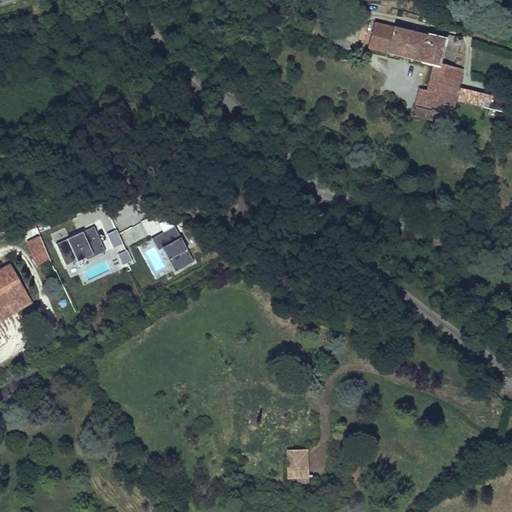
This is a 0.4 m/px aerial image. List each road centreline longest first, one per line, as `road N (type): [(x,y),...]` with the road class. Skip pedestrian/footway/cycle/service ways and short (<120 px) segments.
road 1 (unclassified): [(324,189),(107,0)]
road 2 (residential): [(324,189),(317,209),(324,227),(511,374)]
road 3 (unclassified): [(511,231),(419,231),(324,189)]
